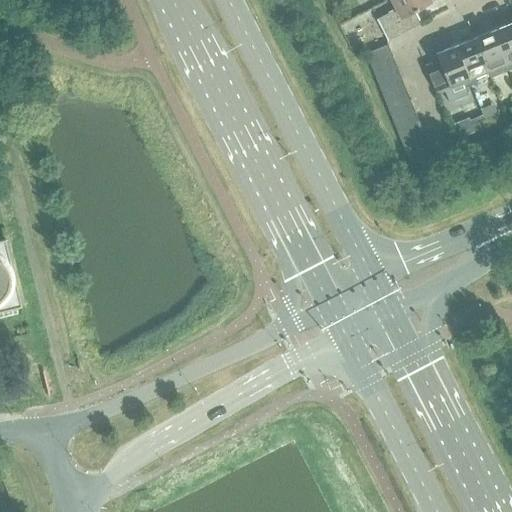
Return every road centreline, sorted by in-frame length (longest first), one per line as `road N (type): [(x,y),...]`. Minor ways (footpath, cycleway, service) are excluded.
road 1 (secondary): [(172,0),(329,300)]
road 2 (unclassified): [(81,511),(105,480),(168,436),(348,336)]
road 3 (unclassified): [(329,300),(179,379),(95,415),(43,425)]
road 4 (secondary): [(372,278),(227,0)]
road 5 (secondary): [(492,511),(390,314)]
road 6 (secondary): [(348,336),(437,511)]
road 7 (tertiary): [(511,220),(372,278)]
road 8 (tertiary): [(390,314),(511,238)]
